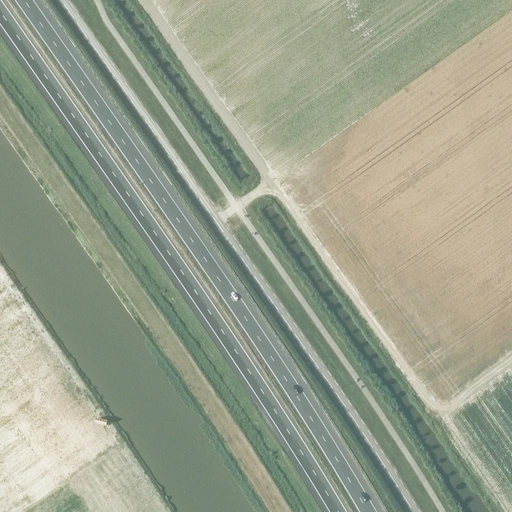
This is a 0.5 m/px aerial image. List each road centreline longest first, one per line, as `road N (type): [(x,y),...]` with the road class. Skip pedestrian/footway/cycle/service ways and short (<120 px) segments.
road 1 (tertiary): [(412,511),(61,0)]
road 2 (motorway): [(367,511),(287,382),(23,0)]
road 3 (motorway): [(0,14),(213,318),(337,511)]
